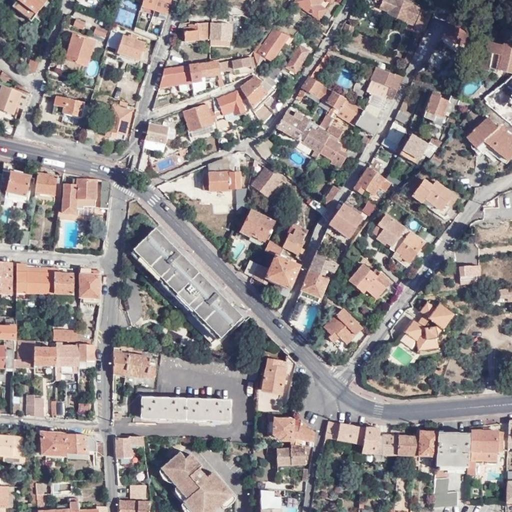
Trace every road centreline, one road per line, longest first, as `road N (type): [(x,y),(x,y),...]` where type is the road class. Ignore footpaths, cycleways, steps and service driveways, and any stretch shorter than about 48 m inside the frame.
road 1 (residential): [(278,327),(323,220),(442,12)]
road 2 (residential): [(141,187),(265,133),(349,0)]
road 3 (residential): [(336,389),(478,197),(511,181)]
road 4 (secondary): [(141,187),(278,327)]
road 5 (secondary): [(336,389),(387,411),(510,402)]
road 6 (unclassified): [(101,429),(111,264)]
road 7 (residential): [(304,511),(322,417),(336,389)]
road 8 (residential): [(174,0),(139,120)]
